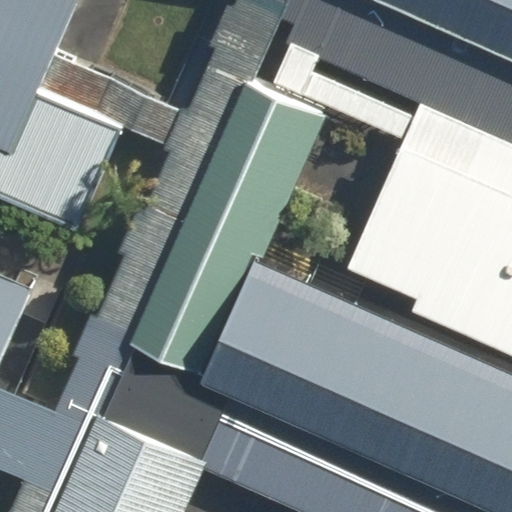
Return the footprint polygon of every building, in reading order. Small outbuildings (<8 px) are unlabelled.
[(90,0),(0,0),(0,181),(85,219),(124,132),(47,98),(90,0)] [(511,0),(336,0),(511,77),(511,0)] [(335,119),(242,77),(125,340),(218,382),(335,119)] [(511,134),(427,95),(349,264),(511,338),(511,134)] [(511,511),(511,379),(267,271),(218,382),(214,390),(491,511),(511,511)] [(0,405),(49,294),(0,273),(0,405)] [(184,511),(212,449),(108,405),(61,511),(184,511)]
